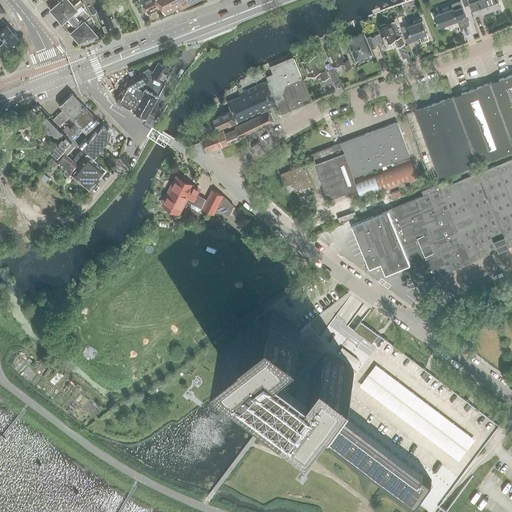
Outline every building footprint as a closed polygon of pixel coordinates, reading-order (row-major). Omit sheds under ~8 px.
[(58,0),(49,8),(70,33),(89,16),(82,2),(80,0),(58,0)] [(82,0),(86,6),(91,15),(97,12),(91,3),(95,1),(94,0),(82,0)] [(140,1),(147,15),(161,8),(156,0),(139,0),(140,1)] [(156,0),(161,8),(165,15),(176,10),(177,13),(202,0),(156,0)] [(453,8),(434,15),(438,26),(457,19),(460,28),(469,25),(460,0),(451,3),(453,8)] [(474,16),(500,6),(497,0),(477,0),(478,1),(469,4),(474,16)] [(104,31),(116,27),(108,6),(96,10),(97,12),(104,31)] [(89,16),(70,33),(78,41),(95,34),(89,27),(92,24),(89,16)] [(1,19),(0,19),(0,47),(6,43),(8,45),(17,37),(1,19)] [(421,20),(407,26),(401,28),(404,38),(406,44),(419,39),(418,36),(426,33),(421,20)] [(379,27),(379,28),(377,28),(380,34),(375,35),(381,49),(387,47),(385,43),(394,40),(397,47),(404,44),(400,36),(394,21),(379,27)] [(371,52),(370,49),(375,47),(370,36),(365,38),(363,33),(349,40),(356,58),(371,52)] [(348,59),(343,61),(337,46),(326,51),(333,66),(341,63),(344,71),(352,67),(348,59)] [(315,55),(302,60),(309,76),(318,73),(321,80),(329,77),(325,68),(321,70),(315,55)] [(270,68),(273,74),(266,77),(268,81),(267,81),(276,103),(284,100),(289,110),(311,101),(293,58),(270,68)] [(151,79),(153,80),(154,77),(165,83),(162,81),(169,69),(158,63),(153,72),(152,72),(151,75),(152,76),(151,79)] [(332,65),(327,68),(332,82),(338,79),(332,65)] [(149,85),(153,80),(151,79),(152,76),(151,75),(152,72),(148,69),(127,82),(135,87),(143,82),(149,85)] [(511,74),(489,83),(511,144),(511,74)] [(135,87),(127,82),(116,101),(133,111),(146,118),(165,83),(154,77),(153,80),(149,85),(143,82),(135,87)] [(267,81),(266,82),(266,81),(239,94),(240,96),(228,101),(231,110),(211,119),(216,131),(228,125),(229,127),(238,123),(237,122),(276,104),(276,103),(267,81)] [(414,111),(414,112),(405,115),(430,180),(438,177),(440,182),(451,178),(475,168),(473,164),(511,149),(511,144),(489,83),(448,98),(414,111)] [(52,119),(55,122),(78,100),(71,93),(58,106),(62,110),(52,119)] [(55,122),(58,126),(61,128),(65,125),(62,122),(69,116),(72,119),(85,108),(78,100),(55,122)] [(69,129),(63,134),(66,137),(91,115),(85,108),(72,119),(75,123),(69,129)] [(273,122),(273,121),(267,110),(249,119),(249,120),(234,127),(235,127),(224,132),(223,129),(216,132),(208,134),(209,136),(201,139),(201,138),(190,142),(190,143),(197,150),(206,153),(229,143),(229,144),(239,138),(273,122)] [(91,115),(66,137),(76,146),(77,144),(83,139),(78,133),(82,130),(85,134),(98,122),(91,115)] [(41,121),(44,123),(35,131),(42,133),(56,136),(58,138),(49,149),(57,156),(64,149),(67,152),(73,145),(75,147),(76,146),(66,137),(63,134),(60,132),(45,117),(41,121)] [(344,152),(354,177),(410,156),(397,122),(340,143),(344,152)] [(63,134),(69,129),(66,126),(61,131),(63,134)] [(84,138),(83,139),(77,144),(92,156),(109,135),(109,133),(102,126),(97,132),(95,131),(88,141),(84,138)] [(338,144),(331,146),(311,154),(314,163),(327,199),(357,188),(353,178),(354,177),(344,152),(340,143),(338,144)] [(66,154),(67,152),(64,149),(57,156),(58,156),(54,160),(66,170),(64,172),(64,173),(64,174),(64,175),(65,175),(66,176),(67,176),(68,175),(70,173),(88,189),(104,169),(87,154),(86,155),(80,150),(74,157),(76,159),(75,162),(66,154)] [(362,200),(419,179),(411,158),(354,179),(362,200)] [(511,158),(493,166),(511,213),(511,158)] [(295,191),(310,185),(303,165),(280,174),(285,186),(292,183),(295,191)] [(399,267),(405,265),(406,265),(414,285),(415,286),(425,281),(511,244),(511,213),(493,166),(450,184),(448,179),(444,181),(442,181),(443,182),(439,183),(437,184),(433,186),(433,185),(431,186),(429,187),(427,188),(421,191),(423,195),(387,209),(388,210),(382,212),(374,215),(352,225),(369,267),(394,257),(395,260),(396,260),(399,267)] [(44,174),(40,179),(45,182),(49,177),(44,174)] [(201,210),(202,209),(214,215),(216,209),(228,215),(233,206),(222,196),(212,190),(207,200),(196,195),(199,190),(184,182),(176,178),(173,184),(169,191),(170,191),(162,205),(179,214),(183,208),(185,204),(186,201),(191,203),(190,205),(191,208),(197,211),(201,210)] [(354,376),(326,355),(311,373),(282,351),(301,336),(272,313),(216,360),(245,382),(278,408),(281,409),(311,433),(314,429),(415,502),(431,480),(330,408),(335,399),(354,376)] [(378,335),(360,322),(354,331),(371,344),(378,335)] [(473,439),(374,364),(359,384),(458,459),(473,439)]
